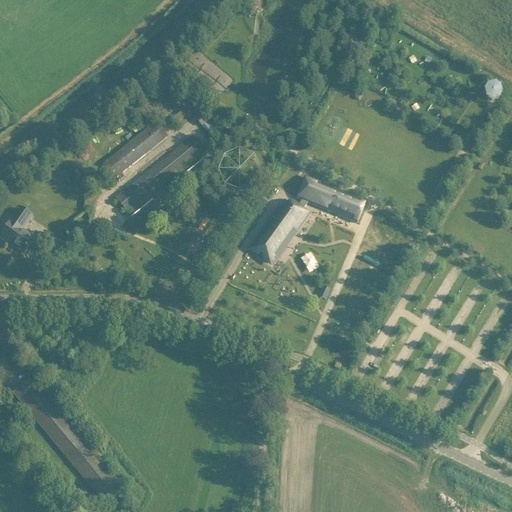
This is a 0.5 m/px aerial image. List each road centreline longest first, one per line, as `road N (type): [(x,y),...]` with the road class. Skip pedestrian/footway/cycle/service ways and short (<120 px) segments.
road 1 (tertiary): [(267,366),(134,314),(0,312)]
road 2 (tertiary): [(465,458),(267,366)]
road 3 (residential): [(267,366),(259,511)]
